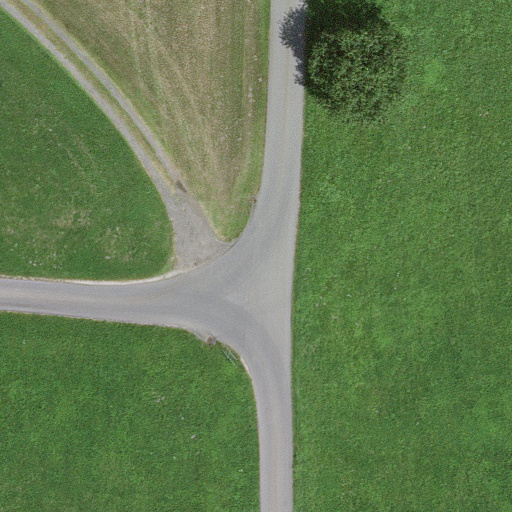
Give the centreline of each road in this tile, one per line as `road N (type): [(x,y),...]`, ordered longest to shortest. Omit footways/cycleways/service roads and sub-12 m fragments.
road 1 (track): [(8,0),(40,25),(165,170),(231,304)]
road 2 (unclassified): [(277,302),(292,0)]
road 3 (unclassified): [(0,294),(277,302)]
road 4 (unclassified): [(277,302),(279,511)]
